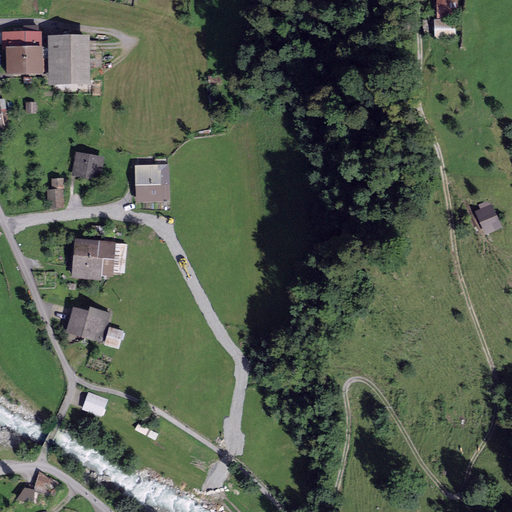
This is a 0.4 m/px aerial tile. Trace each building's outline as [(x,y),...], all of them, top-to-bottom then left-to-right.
[(438,0),(439,18),(456,17),(455,0),(438,0)] [(437,38),(455,37),(454,20),(436,21),(437,38)] [(25,27),(25,35),(25,72),(38,72),(38,70),(37,47),(37,27),(25,27)] [(53,34),(53,81),(88,81),(88,41),(61,42),(61,34),(53,34)] [(25,72),(25,35),(6,35),(4,41),(4,51),(7,51),(7,60),(13,60),(13,72),(25,72)] [(37,47),(38,70),(51,70),(50,50),(40,50),(40,47),(37,47)] [(98,177),(101,160),(78,156),(76,166),(79,166),(78,173),(98,177)] [(169,185),(168,165),(137,167),(137,183),(152,183),(160,184),(160,185),(168,185),(169,185)] [(49,207),(62,206),(61,191),(63,191),(62,180),(52,181),(53,191),(48,191),(49,207)] [(152,183),(137,183),(138,200),(169,199),(168,185),(160,185),(160,184),(152,183)] [(487,233),(500,226),(490,206),(492,205),(489,200),(479,205),(481,210),(477,212),(487,233)] [(124,272),(126,245),(113,244),(113,248),(101,247),(102,242),(78,240),(75,276),(98,278),(99,271),(124,272)] [(91,310),(89,316),(75,312),(70,330),(101,339),(108,315),(91,310)] [(122,332),(111,329),(107,344),(118,347),(122,332)] [(84,409),(100,415),(106,400),(89,394),(84,409)] [(40,473),(34,491),(35,491),(53,497),(57,486),(40,473)] [(35,491),(34,491),(25,489),(19,498),(19,499),(32,501),(35,491)]
